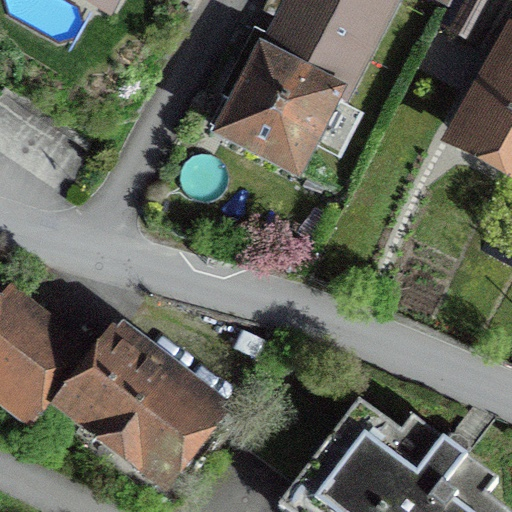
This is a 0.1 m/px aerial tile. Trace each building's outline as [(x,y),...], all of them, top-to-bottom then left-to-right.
[(449,0),(291,0),(222,136),(296,174),(335,98),(343,102),(394,0),(435,0),(447,6),(449,0)] [(500,0),(460,0),(447,25),(478,41),(500,0)] [(511,37),(503,33),(444,150),(511,183),(511,37)] [(19,297),(2,285),(0,287),(0,385),(33,412),(73,362),(8,311),(19,297)] [(114,343),(53,422),(170,511),(228,437),(211,424),(214,420),(114,343)] [(287,384),(246,439),(304,482),(313,470),(368,511),(505,511),(486,497),(497,483),(412,419),(400,434),(360,404),(344,426),(287,384)]
